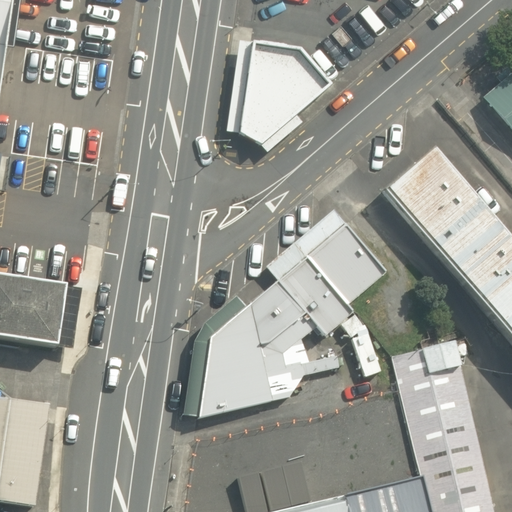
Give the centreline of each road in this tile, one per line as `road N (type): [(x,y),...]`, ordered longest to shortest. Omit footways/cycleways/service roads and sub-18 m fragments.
road 1 (unclassified): [(157,216),(203,221),(247,205),(489,0)]
road 2 (secondary): [(122,511),(157,216)]
road 3 (secondary): [(157,216),(187,0)]
